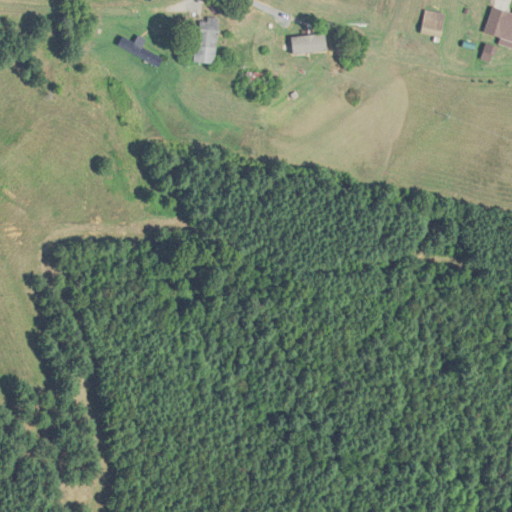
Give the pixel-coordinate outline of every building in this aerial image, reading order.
[(511,40),(511,10),(492,6),(485,34),(511,40)] [(220,18),(198,17),(196,62),(218,63),(220,18)] [(442,37),(445,26),(425,21),(422,32),(442,37)] [(143,47),(147,39),(139,35),(136,41),(124,36),(119,46),(161,66),(165,57),(143,47)] [(283,56),(326,52),(324,41),(282,45),(283,56)] [(266,72),(248,71),(248,87),(266,88),(266,72)]
